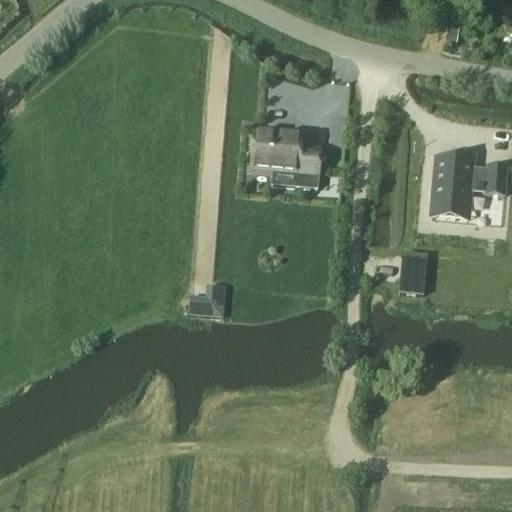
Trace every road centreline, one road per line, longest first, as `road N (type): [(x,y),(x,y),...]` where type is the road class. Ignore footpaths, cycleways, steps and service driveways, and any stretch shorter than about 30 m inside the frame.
road 1 (track): [(511,474),(348,458),(342,416),(373,57)]
road 2 (tertiary): [(231,0),(373,57),(511,82)]
road 3 (track): [(159,446),(348,458),(343,511)]
